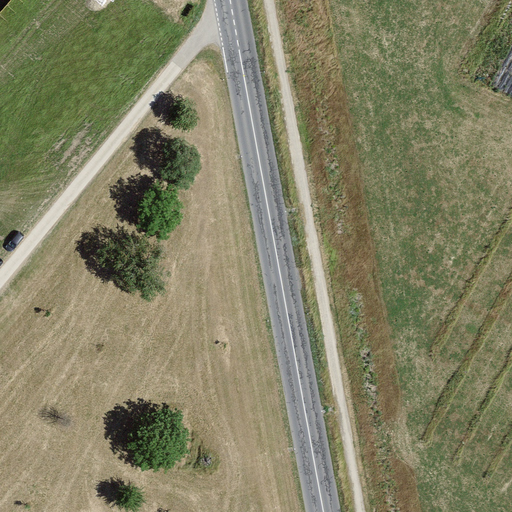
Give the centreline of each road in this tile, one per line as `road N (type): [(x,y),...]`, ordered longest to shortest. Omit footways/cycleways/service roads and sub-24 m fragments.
road 1 (secondary): [(228,0),(323,511)]
road 2 (track): [(229,2),(0,280)]
